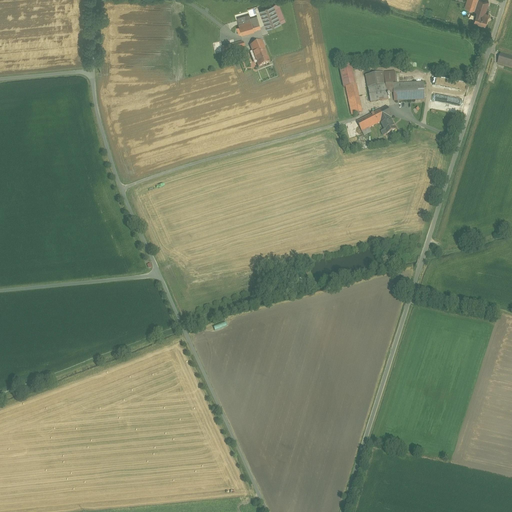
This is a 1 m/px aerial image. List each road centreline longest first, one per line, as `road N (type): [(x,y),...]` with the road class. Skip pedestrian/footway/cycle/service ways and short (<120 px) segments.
road 1 (unclassified): [(342,511),(505,0)]
road 2 (unclassified): [(268,511),(158,275)]
road 3 (unclassified): [(158,275),(102,133),(92,72)]
road 4 (unclassified): [(158,275),(0,291)]
